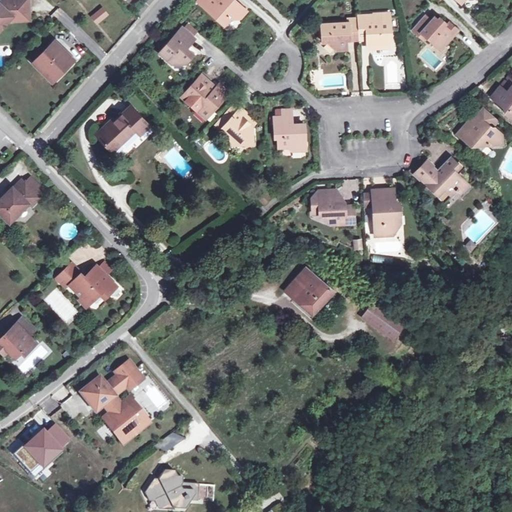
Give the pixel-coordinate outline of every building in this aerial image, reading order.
[(0,0),(0,26),(7,19),(12,19),(11,11),(28,10),(27,0),(0,0)] [(206,0),(201,6),(222,23),(227,17),(239,17),(244,10),(232,0),(206,0)] [(92,16),(96,21),(105,13),(101,8),(92,16)] [(11,11),(12,19),(29,18),(28,10),(11,11)] [(372,42),(373,47),(390,47),(389,23),(373,24),(373,15),(357,16),(357,18),(348,18),(348,23),(321,25),(322,42),(328,42),(336,49),(346,49),(345,40),(358,39),(367,38),(367,42),(372,42)] [(439,49),(453,34),(444,26),(434,17),(431,21),(425,16),(412,30),(418,36),(421,33),(426,38),(439,49)] [(186,21),(180,28),(191,38),(197,31),(186,21)] [(444,26),(453,34),(457,29),(449,21),(444,26)] [(192,39),(191,38),(180,28),(157,54),(170,65),(182,64),(191,54),(183,48),(192,39)] [(66,65),(64,63),(71,56),(54,40),(44,50),(34,61),(33,62),(52,80),(54,77),(59,72),(66,65)] [(34,61),(44,50),(42,48),(32,59),(34,61)] [(434,69),(440,63),(427,49),(421,55),(434,69)] [(71,56),(64,63),(66,65),(73,58),(71,56)] [(205,118),(212,110),(227,93),(217,84),(215,87),(209,94),(204,89),(210,83),(200,75),(181,97),(199,113),(205,118)] [(511,79),(509,77),(500,86),(491,97),(507,110),(505,113),(511,118),(511,79)] [(209,94),(215,87),(210,83),(204,89),(209,94)] [(221,126),(238,108),(232,103),(210,126),(216,131),(221,126)] [(107,128),(105,125),(95,134),(111,152),(135,131),(139,135),(149,125),(131,106),(114,122),(107,128)] [(239,107),(238,108),(221,126),(228,133),(229,144),(245,143),(252,135),(251,124),(252,123),(247,118),(246,119),(242,116),(245,112),(239,107)] [(484,108),(478,114),(488,123),(494,116),(484,108)] [(498,120),(494,116),(488,123),(478,114),(477,112),(470,119),(473,122),(472,124),(465,125),(458,133),(472,146),(485,145),(502,144),(501,134),(493,126),(498,120)] [(291,127),(290,115),(281,115),(272,116),(273,137),(277,137),(277,146),(287,146),(291,150),(300,149),(300,141),(304,141),(303,123),(298,123),(299,126),(291,127)] [(107,128),(114,122),(112,119),(105,125),(107,128)] [(454,171),(457,168),(459,165),(450,157),(438,171),(426,160),(414,174),(430,189),(432,186),(440,193),(440,198),(443,202),(456,188),(461,192),(468,184),(459,175),(454,171)] [(13,186),(0,198),(0,211),(10,221),(28,202),(31,205),(41,195),(26,180),(16,189),(13,186)] [(432,186),(430,189),(440,198),(440,193),(432,186)] [(316,203),(316,212),(317,214),(320,214),(333,224),(354,222),(352,204),(344,205),(343,201),(335,202),(334,189),(318,190),(310,198),(311,204),(316,203)] [(372,194),(372,207),(374,235),(392,234),(391,225),(395,225),(394,214),(398,214),(398,203),(393,203),(390,200),(393,195),(393,189),(371,190),(372,194)] [(271,197),(267,193),(264,190),(258,197),(259,198),(264,203),(271,197)] [(372,207),(372,194),(363,195),(364,207),(372,207)] [(362,239),(353,240),(354,250),(363,249),(362,239)] [(282,272),(291,264),(289,262),(304,255),(301,249),(271,264),(282,272)] [(101,267),(109,275),(115,268),(107,261),(101,267)] [(71,284),(83,296),(89,295),(94,300),(101,292),(106,297),(119,285),(109,275),(101,267),(99,265),(87,276),(83,272),(73,263),(61,274),(59,277),(68,287),(71,284)] [(306,269),(286,292),(312,315),(334,291),(306,269)] [(89,295),(83,296),(81,299),(88,306),(94,300),(89,295)] [(369,305),(361,314),(377,329),(386,319),(369,305)] [(25,317),(19,322),(31,334),(36,330),(25,317)] [(31,334),(19,322),(18,321),(5,334),(6,340),(0,339),(0,348),(5,354),(9,350),(16,356),(23,350),(26,354),(33,347),(30,343),(35,338),(31,334)] [(132,372),(136,369),(129,361),(115,372),(118,376),(105,386),(99,378),(81,392),(95,410),(103,403),(112,414),(113,416),(109,419),(123,437),(143,421),(129,404),(123,408),(122,406),(113,396),(126,386),(129,390),(140,382),(132,372)] [(136,369),(132,372),(140,382),(143,379),(136,369)] [(122,406),(123,408),(129,404),(143,421),(123,437),(109,419),(113,416),(112,414),(104,420),(121,442),(148,420),(131,398),(122,406)] [(187,422),(154,447),(166,452),(194,431),(187,422)] [(56,424),(46,434),(42,430),(25,446),(24,444),(13,454),(29,472),(40,462),(47,456),(48,458),(69,439),(56,424)] [(196,500),(197,484),(182,483),(182,476),(176,476),(173,470),(164,470),(156,483),(151,482),(144,493),(148,500),(157,501),(159,506),(181,507),(185,499),(196,500)]
